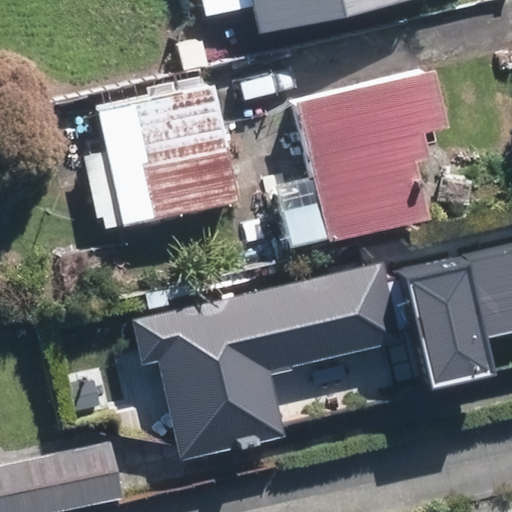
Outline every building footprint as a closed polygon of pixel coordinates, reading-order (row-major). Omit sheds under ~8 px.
[(251,0),(256,19),(342,0),(198,0),(199,2),(208,0),(251,0)] [(320,229),(422,206),(409,149),(425,147),(419,121),(444,116),(429,56),(288,89),(305,164),(267,172),(281,234),(319,225),(320,229)] [(236,188),(210,70),(91,95),(115,214),(236,188)] [(382,247),(131,305),(141,350),(155,347),(178,445),(283,421),(268,356),(400,325),(382,247)] [(511,251),(406,277),(433,388),(496,373),(487,335),(511,328),(511,251)] [(160,271),(139,276),(143,295),(165,290),(160,271)] [(111,445),(0,469),(0,511),(67,511),(122,500),(111,445)]
